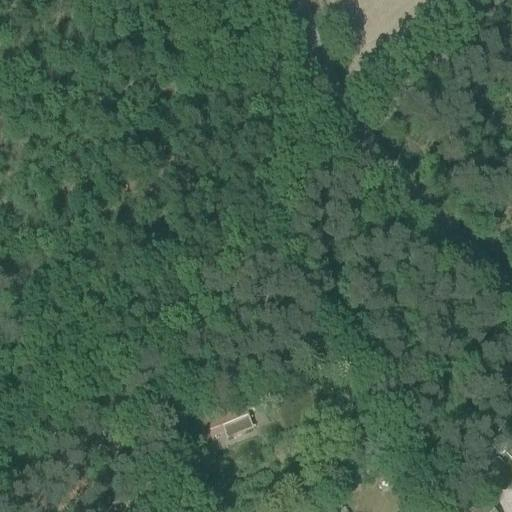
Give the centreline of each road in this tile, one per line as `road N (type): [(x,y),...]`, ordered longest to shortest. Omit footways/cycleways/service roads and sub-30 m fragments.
road 1 (track): [(7,511),(176,315),(194,280),(377,126)]
road 2 (unclassified): [(511,294),(377,126),(322,45),(305,0)]
road 3 (track): [(511,1),(377,126)]
